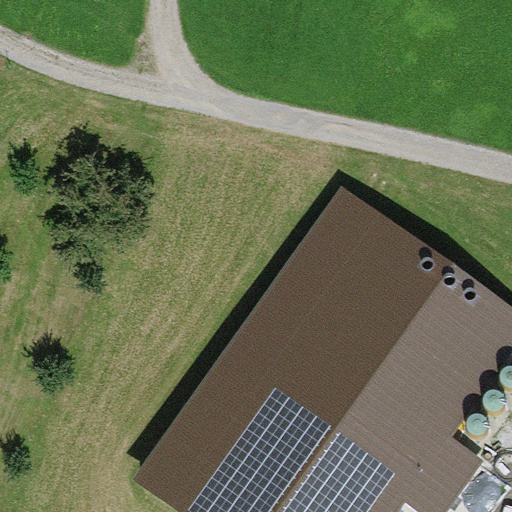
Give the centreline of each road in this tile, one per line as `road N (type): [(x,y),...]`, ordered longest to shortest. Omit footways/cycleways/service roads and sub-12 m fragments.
road 1 (track): [(198,101),(511,169)]
road 2 (track): [(0,39),(54,68),(198,101)]
